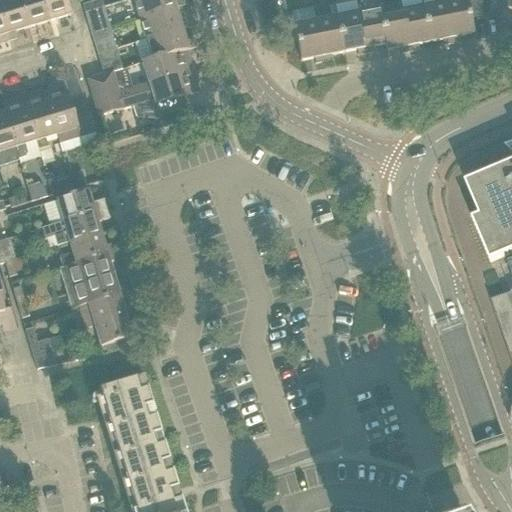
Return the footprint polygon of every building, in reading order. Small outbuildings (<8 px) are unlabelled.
[(18,0),(0,0),(0,12),(9,41),(16,39),(14,33),(28,29),(18,0)] [(18,0),(28,29),(49,22),(41,0),(18,0)] [(41,0),(49,22),(70,16),(64,0),(41,0)] [(84,15),(103,9),(100,0),(81,6),(84,15)] [(181,0),(176,0),(172,2),(171,0),(133,0),(132,0),(138,21),(174,10),(183,7),(181,0)] [(473,35),(470,19),(465,0),(462,0),(443,4),(451,45),(460,43),(459,38),(473,35)] [(511,0),(508,0),(506,10),(502,9),(500,19),(511,22),(511,0)] [(443,46),(451,45),(443,4),(422,8),(429,43),(442,41),(443,46)] [(416,46),(429,43),(422,8),(401,12),(409,53),(418,51),(416,46)] [(103,9),(84,15),(87,23),(106,17),(103,9)] [(401,12),(381,16),(380,9),(378,10),(386,52),(400,49),(401,55),(409,53),(401,12)] [(144,41),(181,31),(174,10),(138,21),(144,41)] [(386,52),(378,10),(357,14),(365,55),(374,53),(373,48),(384,46),(386,52)] [(0,12),(0,44),(9,41),(0,12)] [(357,56),(365,55),(357,14),(336,18),(343,54),(356,51),(357,56)] [(330,56),(343,54),(336,18),(315,22),(323,63),(331,61),(330,56)] [(315,65),(323,63),(315,22),(293,27),(300,62),(314,59),(315,65)] [(193,41),(185,43),(181,31),(144,41),(150,61),(140,64),(140,65),(196,49),(193,41)] [(113,41),(94,47),(97,56),(116,50),(113,41)] [(187,51),(196,49),(140,65),(146,85),(146,86),(192,72),(186,52),(187,52),(187,51)] [(116,50),(97,56),(99,64),(119,59),(116,50)] [(119,94),(93,102),(98,118),(141,105),(141,107),(155,107),(158,119),(162,118),(165,128),(189,121),(182,98),(198,94),(192,72),(146,86),(119,94)] [(93,102),(119,94),(113,74),(113,73),(103,77),(87,81),(93,102)] [(46,101),(45,101),(42,92),(22,98),(38,151),(47,148),(44,140),(56,136),(58,145),(59,144),(46,101)] [(85,100),(69,105),(66,94),(46,101),(59,144),(95,134),(85,100)] [(37,151),(38,151),(22,98),(1,104),(17,159),(24,157),(26,154),(24,146),(35,143),(37,151)] [(17,160),(17,159),(1,104),(1,105),(3,113),(0,114),(0,153),(14,149),(17,160)] [(511,165),(465,185),(479,219),(472,222),(490,264),(511,254),(511,165)] [(73,190),(85,186),(81,173),(69,177),(73,190)] [(52,197),(72,191),(68,176),(47,182),(52,197)] [(47,198),(44,190),(38,184),(27,188),(31,203),(47,198)] [(103,201),(90,205),(87,192),(54,202),(60,223),(61,224),(106,210),(103,201)] [(9,209),(26,205),(23,196),(7,201),(9,209)] [(96,224),(109,220),(106,210),(61,224),(60,223),(33,232),(37,243),(52,238),(55,248),(69,244),(99,235),(96,224)] [(103,247),(99,235),(69,244),(72,255),(59,259),(62,269),(112,254),(109,246),(103,247)] [(0,264),(14,261),(9,240),(0,242),(0,264)] [(112,254),(62,269),(58,270),(64,290),(112,276),(108,263),(114,262),(112,254)] [(16,274),(23,271),(20,259),(15,261),(14,261),(0,264),(0,265),(3,264),(7,279),(16,277),(16,274)] [(511,263),(508,265),(511,274),(511,293),(491,301),(511,362),(511,263)] [(71,311),(78,309),(124,295),(122,287),(116,289),(112,276),(64,290),(71,311)] [(16,305),(24,302),(20,288),(11,291),(16,305)] [(85,329),(93,327),(124,317),(128,316),(129,313),(124,295),(78,309),(85,329)] [(21,320),(28,318),(24,302),(16,305),(21,320)] [(126,341),(131,339),(124,317),(93,327),(103,357),(129,349),(126,341)] [(29,346),(36,344),(32,330),(24,332),(29,346)] [(55,367),(50,348),(47,341),(36,344),(29,346),(36,371),(55,367)] [(107,420),(152,407),(143,378),(98,392),(107,420)] [(115,448),(160,434),(152,407),(107,420),(115,448)] [(123,475),(168,462),(160,434),(115,448),(123,475)] [(132,503),(177,489),(168,462),(123,475),(132,503)] [(183,511),(180,501),(177,489),(132,503),(134,511),(183,511)]
